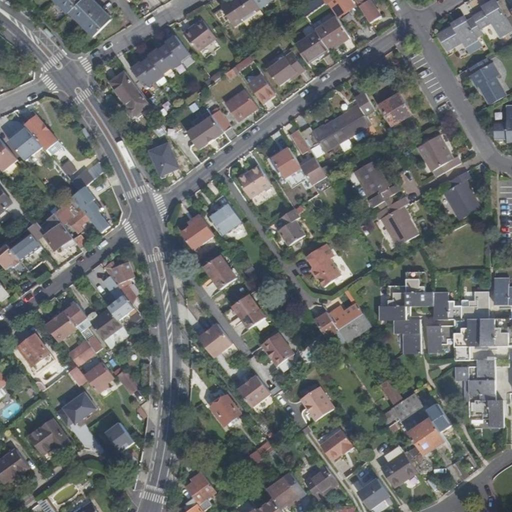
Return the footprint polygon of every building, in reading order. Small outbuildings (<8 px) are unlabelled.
[(113,19),(93,0),(56,0),(69,13),(71,11),(95,36),(113,19)] [(255,0),(235,0),(224,9),(236,26),(261,8),(255,0)] [(325,3),(323,0),(318,0),(313,3),(317,9),(325,3)] [(326,0),(328,2),(329,3),(333,9),(345,0),(326,0)] [(370,0),(357,0),(372,23),(382,17),(370,0)] [(496,0),(487,5),(489,8),(485,11),(474,17),(475,19),(481,30),(492,24),(500,38),(511,31),(511,28),(507,20),(511,17),(511,13),(504,0),(503,0),(498,3),(496,0)] [(366,14),(364,10),(356,15),(364,28),(372,23),(370,20),(366,14)] [(466,17),(457,22),(459,24),(454,27),(439,35),(449,52),(464,44),(467,48),(480,41),(479,39),(485,35),(481,30),(475,19),(469,22),(466,17)] [(331,51),(351,37),(339,18),(318,32),(318,33),(331,51)] [(191,28),(184,33),(199,52),(217,38),(204,21),(196,26),(192,29),(191,28)] [(318,33),(298,46),(310,64),(331,51),(318,33)] [(174,61),(164,46),(144,61),(142,58),(129,67),(144,88),(156,79),(154,75),(174,61)] [(279,87),(292,78),(299,73),(300,75),(307,71),(293,52),(267,70),(279,87)] [(477,82),(480,87),(491,106),(508,96),(497,77),(501,75),(494,63),(492,65),(488,58),(471,68),(475,75),(471,77),(475,84),(477,82)] [(241,72),(237,67),(227,74),(230,80),(241,72)] [(150,104),(127,72),(112,83),(118,91),(116,93),(133,117),(150,104)] [(264,76),(251,85),(264,103),(276,94),(264,76)] [(247,91),(228,103),(241,121),(259,108),(247,91)] [(358,99),(360,104),(361,106),(349,113),(338,119),(350,139),(373,125),(368,116),(377,111),(367,94),(358,99)] [(402,94),(384,104),(396,124),(414,114),(402,94)] [(166,112),(173,107),(169,101),(162,105),(166,112)] [(361,106),(360,104),(348,111),(349,113),(361,106)] [(396,124),(384,104),(382,105),(394,125),(396,124)] [(511,139),(511,106),(508,106),(508,124),(496,124),(496,139),(508,139),(511,139)] [(221,111),(214,115),(226,131),(232,127),(221,111)] [(26,125),(27,127),(43,146),(47,150),(58,140),(38,116),(26,125)] [(202,150),(212,143),(211,142),(215,139),(216,140),(226,133),(214,116),(198,128),(190,133),(202,150)] [(338,119),(326,126),(314,134),(313,132),(311,128),(302,134),(305,139),(311,148),(312,151),(321,145),(326,153),(350,139),(338,119)] [(314,134),(326,126),(325,125),(313,132),(314,134)] [(43,146),(27,127),(21,133),(11,141),(27,160),(43,146)] [(11,141),(21,133),(19,130),(9,138),(11,141)] [(0,166),(4,171),(18,159),(0,136),(0,166)] [(454,159),(441,136),(421,147),(435,172),(443,167),(446,173),(463,163),(459,156),(454,159)] [(311,148),(305,139),(299,143),(304,152),(311,148)] [(163,175),(169,172),(180,168),(170,144),(152,152),(163,175)] [(287,178),(303,168),(291,148),(275,158),(287,178)] [(291,148),(303,168),(304,167),(303,166),(292,148),(291,148)] [(327,176),(316,158),(303,166),(304,167),(303,168),(314,184),(327,176)] [(69,176),(78,170),(70,160),(62,166),(69,176)] [(393,188),(386,177),(377,161),(355,173),(372,201),(370,201),(374,209),(387,202),(386,201),(403,191),(399,184),(394,187),(393,188)] [(261,165),(240,179),(252,198),(273,184),(261,165)] [(443,167),(435,172),(438,177),(446,173),(443,167)] [(88,171),(74,183),(81,191),(83,190),(85,188),(87,187),(93,182),(96,180),(88,171)] [(483,209),(474,193),(467,182),(468,181),(472,178),(468,172),(451,182),(455,188),(446,193),(461,221),(483,209)] [(393,188),(394,187),(388,176),(386,177),(393,188)] [(475,192),(468,181),(467,182),(474,193),(475,192)] [(97,199),(87,187),(85,188),(95,200),(97,199)] [(102,210),(95,200),(85,188),(83,190),(81,191),(75,197),(78,202),(81,206),(84,209),(90,217),(92,216),(103,232),(112,226),(113,224),(111,221),(114,219),(110,213),(105,217),(100,211),(102,210)] [(339,203),(332,189),(318,197),(326,210),(339,203)] [(0,191),(0,212),(6,208),(6,209),(7,208),(7,207),(13,202),(2,190),(0,191)] [(75,197),(67,204),(71,209),(78,202),(75,197)] [(420,235),(411,220),(404,208),(406,207),(411,204),(407,198),(390,207),(394,214),(383,220),(399,247),(420,235)] [(216,215),(228,233),(244,222),(231,204),(216,215)] [(413,219),(406,207),(404,208),(411,220),(413,219)] [(90,217),(84,209),(69,221),(79,233),(84,228),(82,226),(91,218),(90,217)] [(295,209),(284,216),(289,224),(286,226),(280,230),(290,245),(306,235),(296,220),(301,217),(295,209)] [(60,210),(56,213),(71,233),(75,231),(66,218),(67,217),(60,210)] [(57,250),(63,246),(68,242),(74,238),(71,233),(56,213),(52,216),(49,219),(53,225),(56,223),(59,227),(46,236),(57,250)] [(198,225),(194,228),(185,234),(198,251),(218,236),(203,215),(196,221),(198,225)] [(228,233),(216,215),(213,217),(226,235),(228,233)] [(345,222),(341,216),(326,225),(330,232),(345,222)] [(38,221),(29,229),(36,238),(45,232),(41,225),(38,221)] [(29,229),(8,244),(22,261),(42,246),(36,238),(29,229)] [(82,234),(75,239),(82,249),(89,244),(82,234)] [(22,261),(8,244),(0,249),(0,257),(0,258),(0,257),(0,262),(7,270),(10,267),(12,268),(13,269),(14,268),(19,264),(22,261)] [(327,244),(308,257),(315,266),(316,266),(318,269),(311,273),(317,281),(318,280),(323,288),(343,276),(331,259),(335,256),(327,244)] [(218,279),(215,281),(222,291),(238,278),(222,256),(205,268),(213,278),(216,276),(218,279)] [(132,284),(130,279),(121,283),(115,269),(117,268),(114,262),(106,268),(112,276),(126,295),(134,305),(137,297),(130,285),(132,284)] [(129,263),(117,268),(115,269),(121,283),(130,279),(135,277),(129,263)] [(251,264),(245,268),(249,275),(256,270),(251,264)] [(510,319),(490,319),(485,319),(485,315),(490,315),(490,292),(475,292),(475,301),(474,301),(470,302),(469,307),(463,307),(456,307),(456,302),(449,302),(449,293),(426,293),(426,286),(421,286),(421,272),(407,272),(407,286),(395,286),(395,300),(390,300),(389,306),(381,306),(380,321),(394,321),(394,334),(404,334),(404,340),(409,340),(409,353),(422,354),(422,331),(422,323),(419,323),(419,319),(412,319),(408,319),(408,302),(412,302),(412,306),(436,306),(436,316),(440,316),(440,319),(456,320),(456,326),(433,326),(433,329),(429,329),(428,353),(443,353),(443,345),(449,345),(449,339),(456,339),(456,345),(456,360),(483,361),(483,366),(483,367),(483,371),(480,371),(480,367),(456,367),(456,381),(461,381),(465,381),(465,387),(471,387),(471,402),(470,402),(470,414),(484,414),(484,419),(490,419),(490,428),(505,428),(505,405),(500,405),(500,401),(505,401),(511,401),(511,394),(511,287),(511,288),(510,288),(510,278),(496,278),(496,302),(500,302),(500,306),(511,305),(511,331),(510,332),(510,319)] [(131,312),(136,308),(125,295),(126,295),(112,276),(106,281),(120,300),(110,307),(112,309),(120,320),(131,312)] [(0,296),(1,298),(9,293),(3,286),(0,287),(0,296)] [(1,298),(0,299),(0,313),(13,304),(16,302),(11,296),(9,293),(1,298)] [(246,317),(243,320),(250,329),(266,317),(250,295),(234,307),(241,317),(244,314),(246,317)] [(78,303),(67,312),(77,326),(89,318),(78,303)] [(364,313),(358,304),(347,311),(353,320),(364,313)] [(330,314),(341,330),(353,320),(347,311),(343,305),(330,314)] [(105,340),(124,326),(120,320),(112,309),(100,318),(96,313),(93,313),(89,316),(89,318),(105,340)] [(60,343),(79,328),(77,326),(67,312),(66,311),(47,325),(60,343)] [(347,339),(341,330),(330,314),(329,312),(317,319),(329,337),(336,333),(342,343),(347,339)] [(372,325),(364,313),(353,320),(361,332),(372,325)] [(353,320),(341,330),(347,339),(348,341),(356,336),(361,333),(361,332),(353,320)] [(219,324),(201,338),(216,358),(234,344),(219,324)] [(295,354),(280,333),(265,344),(269,350),(267,351),(279,367),(289,359),(294,359),(294,355),(295,354)] [(51,353),(52,353),(38,334),(37,335),(51,353)] [(36,364),(51,353),(37,335),(22,346),(36,364)] [(88,340),(97,353),(104,348),(94,336),(88,340)] [(88,340),(77,349),(86,361),(97,353),(88,340)] [(77,349),(69,355),(79,367),(86,361),(77,349)] [(104,363),(86,376),(97,391),(115,378),(104,363)] [(70,372),(81,387),(88,382),(78,366),(70,372)] [(0,393),(3,391),(0,388),(8,382),(0,370),(0,393)] [(118,376),(132,395),(140,389),(126,370),(118,376)] [(272,394),(259,376),(241,390),(254,407),(272,394)] [(380,384),(395,406),(404,400),(389,378),(380,384)] [(321,388),(316,391),(331,412),(336,409),(321,388)] [(331,412),(316,391),(302,401),(308,410),(310,409),(313,413),(311,414),(318,422),(331,412)] [(410,452),(424,473),(433,467),(425,454),(437,446),(447,440),(441,430),(427,410),(416,393),(404,400),(395,406),(404,419),(402,420),(416,441),(417,441),(420,445),(419,446),(410,452)] [(242,414),(228,396),(222,401),(219,398),(210,405),(226,426),(242,414)] [(97,430),(106,424),(89,402),(71,415),(85,434),(94,427),(97,430)] [(441,430),(452,423),(438,403),(427,410),(441,430)] [(382,416),(389,427),(401,419),(394,408),(382,416)] [(31,436),(33,438),(55,421),(54,419),(31,436)] [(55,421),(33,438),(45,453),(56,445),(59,448),(71,440),(55,421)] [(123,421),(108,432),(122,453),(138,442),(123,421)] [(350,438),(344,429),(323,444),(334,459),(346,450),(348,452),(356,446),(350,438)] [(261,454),(261,455),(267,450),(272,446),(269,441),(258,450),(261,454)] [(0,462),(0,463),(18,450),(17,449),(0,462)] [(18,450),(0,463),(0,476),(1,478),(8,474),(13,480),(31,467),(18,450)] [(251,466),(263,457),(261,455),(261,454),(258,450),(246,460),(251,466)] [(416,468),(407,454),(405,451),(396,458),(407,474),(416,468)] [(410,452),(407,454),(416,468),(418,470),(421,474),(424,473),(410,452)] [(402,478),(407,474),(396,458),(382,468),(395,486),(404,480),(402,478)] [(470,476),(460,461),(454,465),(464,480),(470,476)] [(339,483),(326,465),(315,472),(328,491),(339,483)] [(407,474),(408,477),(418,470),(416,468),(407,474)] [(203,472),(196,477),(198,480),(195,482),(187,488),(195,498),(205,511),(214,505),(209,498),(217,492),(203,472)] [(328,491),(315,472),(307,478),(321,496),(328,491)] [(8,474),(1,478),(7,485),(13,480),(8,474)] [(301,498),(308,494),(293,474),(287,478),(299,494),(301,498)] [(293,499),(299,494),(287,478),(281,482),(293,499)] [(321,496),(307,478),(306,479),(319,497),(321,496)] [(392,495),(379,478),(359,492),(372,509),(392,495)] [(293,499),(281,482),(269,490),(275,499),(282,508),(289,504),(289,503),(288,502),(293,499)] [(36,497),(23,507),(26,511),(27,511),(40,503),(36,497)] [(205,511),(195,498),(188,503),(191,508),(193,510),(190,511),(205,511)] [(259,510),(260,511),(284,511),(282,508),(275,499),(259,510)]
